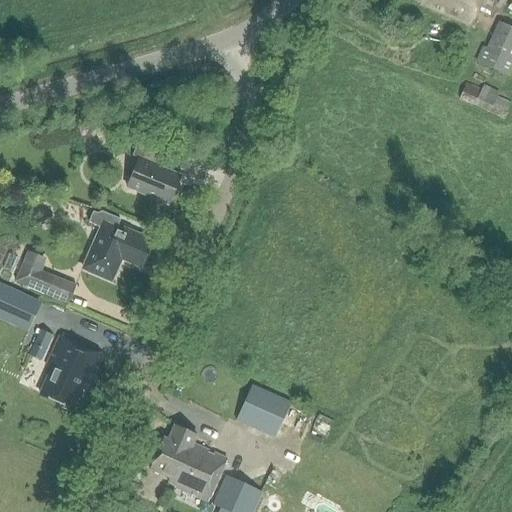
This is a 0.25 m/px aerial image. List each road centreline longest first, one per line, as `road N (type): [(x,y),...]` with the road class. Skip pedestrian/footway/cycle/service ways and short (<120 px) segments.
road 1 (unclassified): [(86,511),(246,141),(248,104),(230,40)]
road 2 (unclassified): [(0,108),(230,40)]
